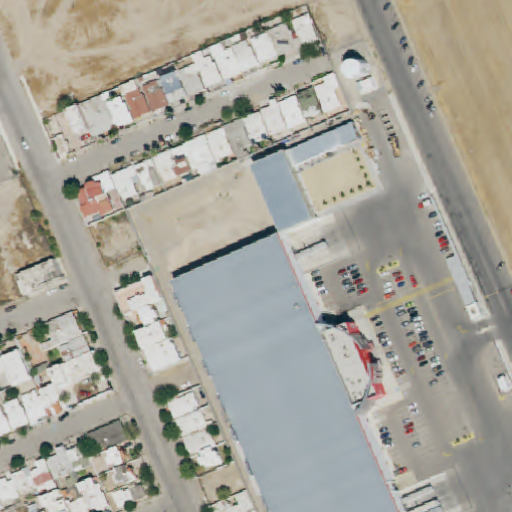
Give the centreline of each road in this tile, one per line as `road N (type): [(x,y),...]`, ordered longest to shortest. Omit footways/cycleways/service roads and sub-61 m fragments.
road 1 (residential): [(192,511),(0,71)]
road 2 (residential): [(52,182),(323,59)]
